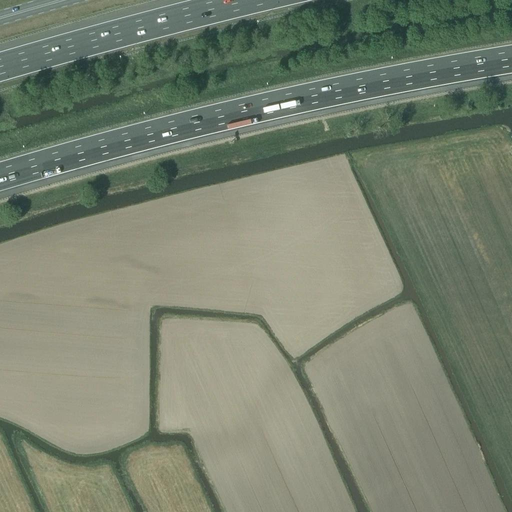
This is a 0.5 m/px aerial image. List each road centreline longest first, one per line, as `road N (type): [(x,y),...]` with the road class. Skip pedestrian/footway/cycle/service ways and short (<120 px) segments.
road 1 (motorway): [(0,177),(309,97),(511,60)]
road 2 (motorway): [(250,0),(0,68)]
